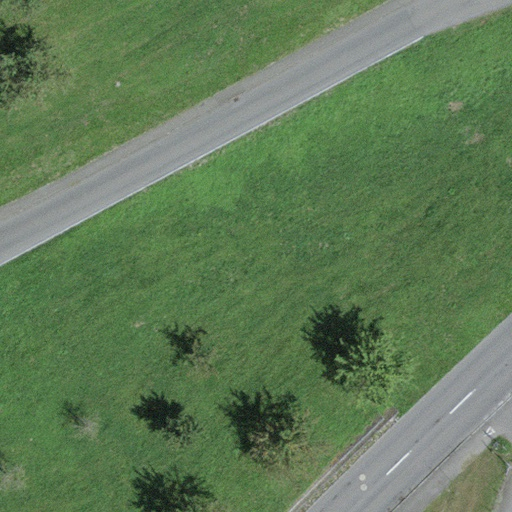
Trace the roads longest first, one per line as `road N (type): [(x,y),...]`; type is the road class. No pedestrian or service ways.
road 1 (unclassified): [(433,0),(0,224)]
road 2 (tertiary): [(511,354),(346,511)]
